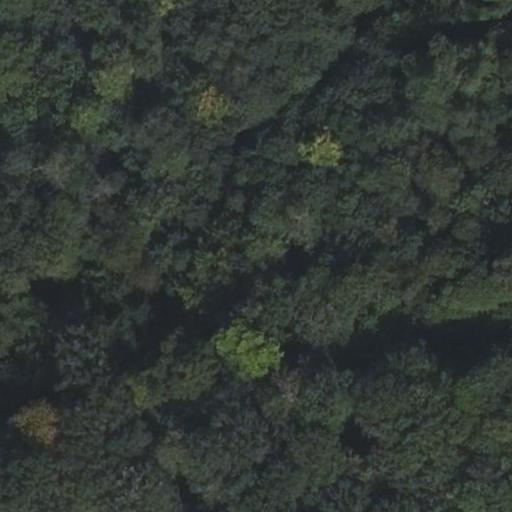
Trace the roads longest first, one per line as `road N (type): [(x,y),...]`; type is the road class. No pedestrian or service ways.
road 1 (track): [(390,0),(260,132),(194,283),(166,511)]
road 2 (track): [(179,358),(511,334)]
road 3 (track): [(0,246),(179,358)]
road 4 (track): [(179,358),(237,511)]
